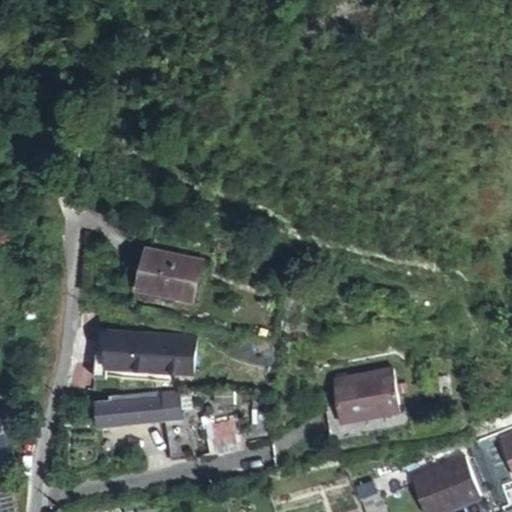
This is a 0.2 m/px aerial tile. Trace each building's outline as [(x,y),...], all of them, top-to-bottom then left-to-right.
[(192,261),(144,248),(133,285),(182,298),(192,261)] [(97,370),(109,371),(111,333),(99,333),(97,370)] [(109,371),(197,376),(199,338),(111,333),(109,371)] [(392,371),(333,382),(341,422),(401,410),(392,371)] [(448,376),(435,379),(439,403),(453,400),(448,376)] [(100,429),(165,424),(165,422),(163,404),(162,400),(98,405),(100,429)] [(184,401),(163,404),(165,422),(186,419),(184,401)] [(239,415),(212,421),(216,441),(243,435),(239,415)] [(511,438),(502,443),(511,465),(511,438)] [(466,462),(413,483),(425,511),(452,511),(481,500),(466,462)] [(13,511),(12,503),(12,497),(8,478),(0,478),(0,511),(13,511)] [(384,511),(378,496),(360,503),(363,511),(384,511)]
